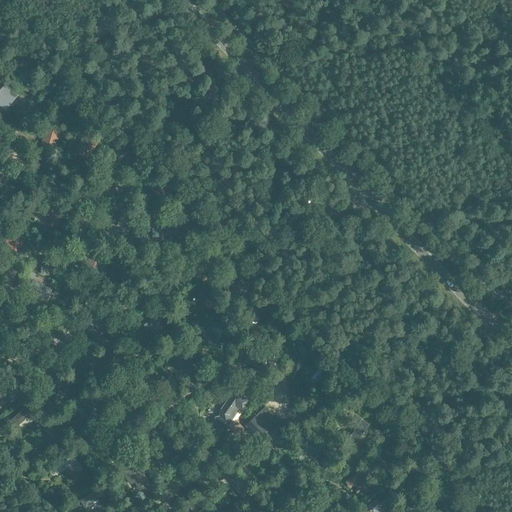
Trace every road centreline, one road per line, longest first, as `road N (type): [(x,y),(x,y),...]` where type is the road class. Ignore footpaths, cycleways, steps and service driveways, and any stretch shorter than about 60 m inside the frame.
road 1 (track): [(490,511),(8,0)]
road 2 (tertiary): [(511,343),(185,0)]
